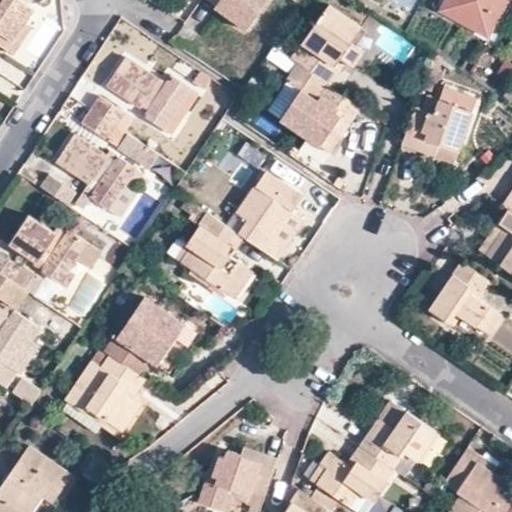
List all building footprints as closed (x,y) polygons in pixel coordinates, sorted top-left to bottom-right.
[(0,0),(0,43),(7,48),(25,21),(35,8),(29,5),(32,0),(9,0),(8,2),(4,0),(0,0)] [(264,0),(209,0),(214,3),(213,6),(244,28),(264,0)] [(442,0),(434,15),(484,42),(506,0),(442,0)] [(349,40),(360,25),(327,3),(290,57),(298,63),(327,83),(342,60),(350,65),(361,49),(349,40)] [(32,25),(25,21),(7,48),(13,52),(32,25)] [(374,36),(360,25),(349,40),(361,49),(363,50),(374,36)] [(440,57),(432,51),(419,87),(429,91),(440,57)] [(143,116),(162,129),(189,87),(170,74),(164,82),(125,56),(106,85),(139,107),(141,104),(147,109),(143,116)] [(329,127),(336,132),(340,134),(359,105),(327,83),(298,63),(285,79),(299,88),(279,118),(318,145),(329,127)] [(211,76),(200,69),(192,80),(203,87),(211,76)] [(265,109),(279,118),(299,88),(285,79),(265,109)] [(197,92),(189,87),(162,129),(169,134),(197,92)] [(91,108),(126,132),(134,119),(99,96),(91,108)] [(436,143),(456,150),(471,110),(436,97),(431,113),(413,106),(400,143),(432,155),(436,143)] [(126,132),(91,108),(81,123),(117,147),(126,132)] [(325,149),(336,132),(329,127),(318,145),(325,149)] [(88,184),(83,192),(95,200),(119,216),(138,188),(134,185),(141,172),(116,156),(111,163),(105,160),(108,156),(74,133),(55,161),(88,184)] [(452,162),(456,150),(436,143),(432,155),(452,162)] [(307,183),(310,177),(299,169),(294,176),(307,183)] [(276,232),(291,210),(301,196),(264,171),(237,212),(247,219),(238,232),(243,235),(275,256),(285,240),(276,232)] [(73,188),(49,172),(40,186),(64,202),(73,188)] [(507,209),(511,212),(511,188),(501,205),(507,209)] [(95,200),(83,192),(76,203),(88,211),(95,200)] [(230,292),(247,267),(230,255),(243,235),(238,232),(198,205),(192,214),(202,220),(185,243),(192,247),(182,262),(230,293),(230,292)] [(511,212),(507,209),(498,221),(504,226),(485,253),(511,271),(511,212)] [(300,217),(291,210),(276,232),(285,240),(300,217)] [(40,271),(60,284),(69,269),(70,270),(74,273),(83,278),(90,267),(100,252),(59,224),(52,233),(27,216),(9,242),(37,262),(39,259),(45,263),(40,271)] [(176,258),(182,262),(192,247),(185,243),(176,258)] [(0,271),(13,280),(27,290),(33,294),(43,278),(24,265),(21,267),(0,253),(0,271)] [(452,308),(458,312),(488,333),(500,314),(476,296),(487,279),(460,261),(428,309),(444,320),(452,308)] [(253,271),(247,267),(230,292),(230,293),(235,297),(236,296),(253,271)] [(65,287),(74,273),(70,270),(60,284),(61,285),(65,287)] [(0,330),(1,331),(0,332),(0,360),(19,373),(38,345),(30,340),(38,327),(14,311),(9,319),(2,314),(4,311),(0,308),(0,296),(12,305),(17,304),(27,290),(13,280),(0,271),(0,330)] [(144,297),(106,351),(137,372),(147,358),(155,363),(183,324),(144,297)] [(450,324),(458,312),(452,308),(444,320),(450,324)] [(118,428),(120,430),(140,400),(132,394),(144,377),(137,372),(106,351),(101,348),(65,400),(82,412),(87,406),(88,406),(118,428)] [(0,383),(8,389),(19,373),(0,360),(0,383)] [(22,381),(14,393),(31,404),(38,393),(22,381)] [(389,399),(359,446),(391,467),(401,451),(416,460),(435,429),(389,399)] [(82,412),(65,400),(60,408),(96,432),(101,425),(116,436),(120,430),(88,406),(87,406),(82,412)] [(48,487),(56,493),(69,473),(28,444),(0,484),(0,511),(31,511),(42,496),(48,487)] [(475,463),(480,456),(465,445),(442,480),(462,494),(449,511),(501,511),(511,497),(511,486),(491,473),(475,463)] [(243,446),(240,454),(260,462),(263,454),(243,446)] [(391,467),(359,446),(355,452),(360,454),(352,466),(348,464),(329,452),(320,464),(326,467),(317,484),(349,506),(358,491),(373,501),(395,469),(391,467)] [(260,462),(240,454),(227,449),(224,457),(219,455),(212,478),(206,478),(198,502),(221,510),(230,488),(249,495),(243,511),(257,511),(277,459),(263,454),(260,462)] [(355,452),(348,464),(352,466),(360,454),(355,452)] [(81,473),(100,487),(113,469),(93,455),(81,473)] [(481,456),(480,456),(475,463),(491,473),(491,472),(495,466),(481,456)] [(310,480),(317,484),(326,467),(320,464),(310,480)] [(50,502),(56,493),(48,487),(42,496),(50,502)] [(169,511),(171,509),(139,487),(133,496),(143,503),(138,510),(140,511),(169,511)] [(332,511),(331,511),(310,497),(298,489),(283,511),(332,511)] [(315,489),(310,497),(331,511),(336,504),(315,489)]
